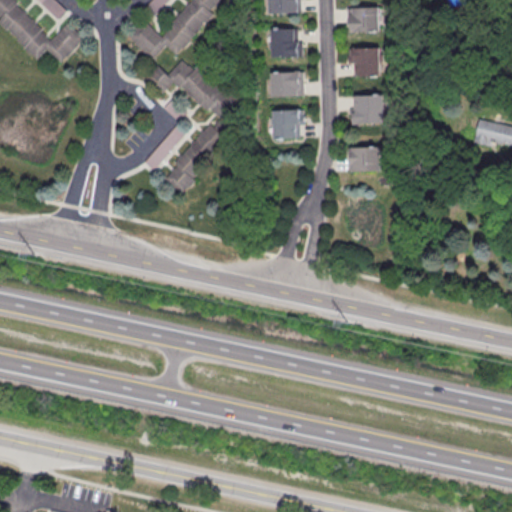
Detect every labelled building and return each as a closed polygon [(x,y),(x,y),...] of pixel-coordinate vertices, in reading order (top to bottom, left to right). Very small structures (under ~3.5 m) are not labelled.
[(14,0),(0,0),(0,20),(38,59),(48,49),(61,63),(85,38),(69,22),(52,38),(14,0)] [(38,0),(57,17),(65,8),(56,0),(38,0)] [(191,0),(161,35),(146,21),(139,25),(130,36),(137,46),(151,59),(157,55),(167,44),(177,53),(184,48),(214,13),(212,10),(220,0),(191,0)] [(167,0),(150,0),(147,4),(155,12),(167,0)] [(268,0),(269,12),(301,12),(300,0),(268,0)] [(348,7),(348,31),(381,31),(381,7),(348,7)] [(302,27),(272,27),(272,56),(302,56),(302,27)] [(381,47),(349,47),(349,68),(352,68),(352,75),(381,75),(381,47)] [(234,128),(225,121),(240,100),(182,57),(170,74),(157,64),(147,78),(165,91),(172,81),(216,114),(167,180),(185,193),(234,128)] [(272,71),(272,96),(305,96),(305,71),(272,71)] [(352,122),(385,122),(385,95),(352,95),(352,122)] [(273,109),(273,138),(303,138),(303,109),(273,109)] [(511,124),(478,119),(475,141),(511,147),(511,124)] [(381,146),(349,146),(349,171),(381,171),(381,146)]
